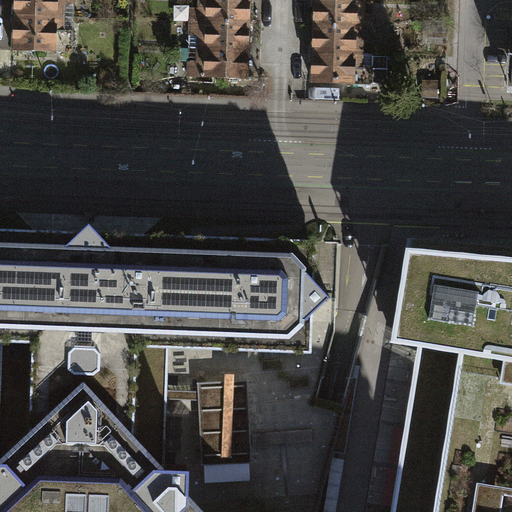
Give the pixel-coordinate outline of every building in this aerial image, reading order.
[(10,0),(10,15),(52,17),(53,4),(68,4),(68,0),(10,0)] [(245,23),(245,0),(202,0),(202,8),(187,8),(186,21),(202,22),(245,23)] [(310,0),(309,26),(368,28),(368,15),(352,15),(353,2),(310,0)] [(52,17),(10,15),(9,50),(15,50),(17,54),(23,54),(27,51),(67,52),(68,30),(52,29),(52,17)] [(244,50),(245,23),(202,22),(186,21),(185,48),(201,48),(244,50)] [(367,41),(368,28),(309,26),(309,53),(351,54),(352,40),(367,41)] [(243,78),(244,50),(201,48),(201,62),(185,61),(184,76),(243,78)] [(351,68),(351,54),(309,53),(308,80),(366,82),(366,68),(351,68)] [(503,87),(511,87),(511,54),(504,55),(503,87)] [(0,511),(200,511),(184,495),(185,470),(160,470),(165,349),(308,353),(309,313),(325,298),(310,282),(311,242),(92,233),(85,225),(77,233),(0,230),(0,511)] [(511,511),(511,257),(406,248),(391,342),(417,347),(390,511),(511,511)] [(246,461),(243,382),(196,384),(199,463),(246,461)]
